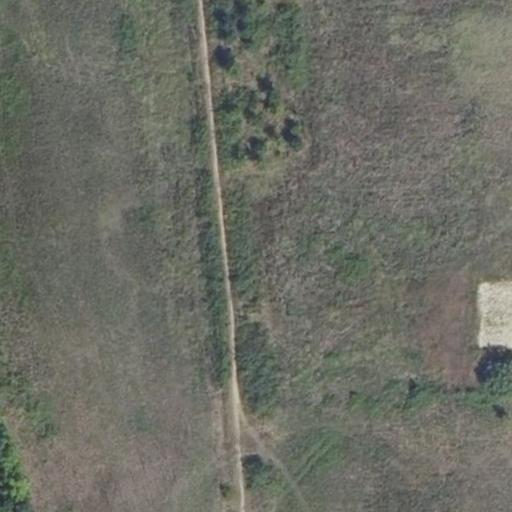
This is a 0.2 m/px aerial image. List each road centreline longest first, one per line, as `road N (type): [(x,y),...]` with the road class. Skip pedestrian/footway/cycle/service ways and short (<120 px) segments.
road 1 (track): [(201,0),(229,298)]
road 2 (track): [(241,511),(229,298)]
